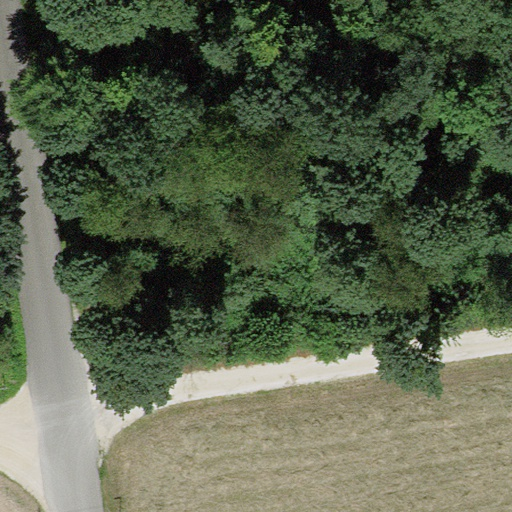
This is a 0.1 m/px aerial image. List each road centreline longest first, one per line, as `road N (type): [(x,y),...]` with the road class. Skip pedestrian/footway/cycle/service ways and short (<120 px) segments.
road 1 (track): [(0,419),(511,336)]
road 2 (unclassified): [(81,511),(0,17)]
